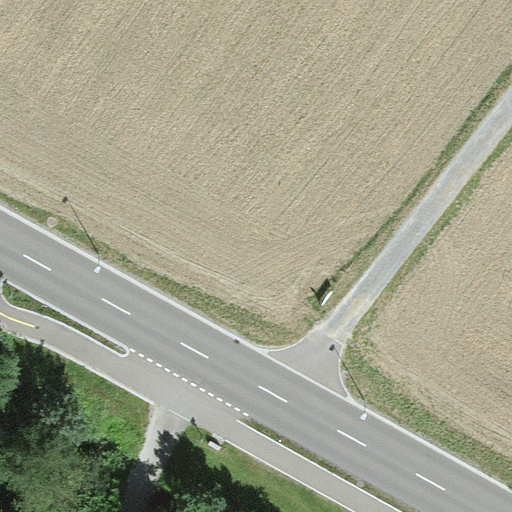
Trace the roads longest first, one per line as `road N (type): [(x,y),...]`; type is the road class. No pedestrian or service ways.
road 1 (tertiary): [(488,511),(0,240)]
road 2 (track): [(283,397),(511,95)]
road 3 (track): [(204,354),(121,511)]
